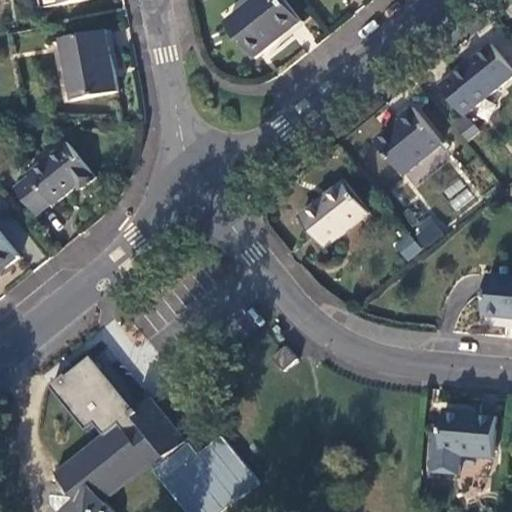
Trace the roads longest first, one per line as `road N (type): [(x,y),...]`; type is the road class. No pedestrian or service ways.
road 1 (residential): [(205,182),(319,326),(361,347),(511,369)]
road 2 (residential): [(434,0),(205,182)]
road 3 (residential): [(205,182),(0,350)]
road 4 (residential): [(167,0),(205,182)]
